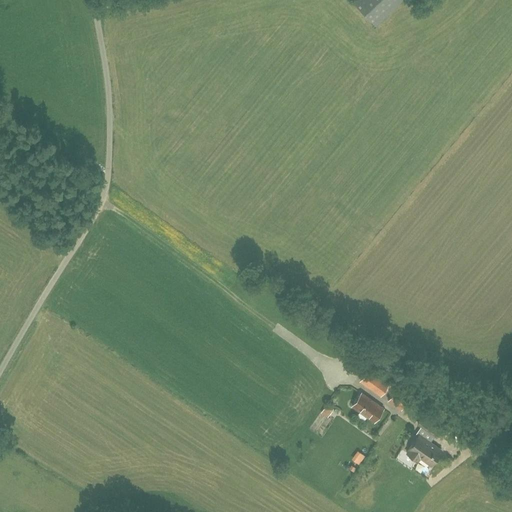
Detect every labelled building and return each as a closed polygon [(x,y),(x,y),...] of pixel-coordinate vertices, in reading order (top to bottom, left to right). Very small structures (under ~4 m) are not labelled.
[(376,25),(399,2),(401,0),(355,0),(353,2),(376,25)] [(376,376),(369,387),(381,395),(389,385),(376,376)] [(389,399),(402,409),(410,398),(397,388),(389,399)] [(361,393),(352,405),(375,421),(384,409),(361,393)] [(327,405),(321,413),(327,417),(333,409),(327,405)] [(425,413),(418,423),(435,435),(437,437),(444,427),(425,413)] [(419,434),(417,436),(409,449),(410,449),(407,453),(417,460),(420,457),(431,464),(442,450),(430,442),(419,434)] [(351,460),(358,465),(364,457),(357,451),(351,460)]
